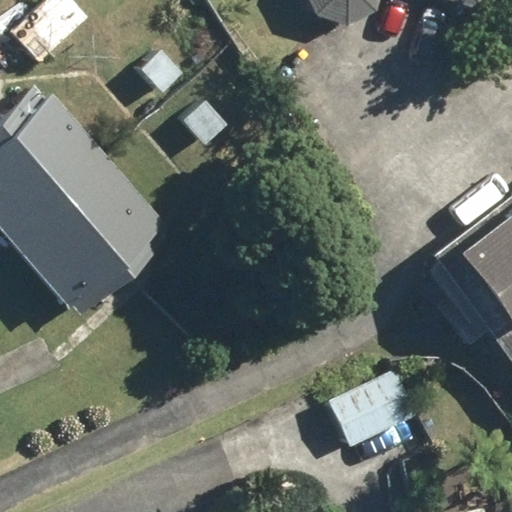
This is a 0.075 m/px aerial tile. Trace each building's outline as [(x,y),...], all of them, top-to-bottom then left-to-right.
[(310,0),(317,9),(344,20),(375,2),(375,0),(460,0),(477,6),(478,0),(310,0)] [(0,226),(74,313),(171,230),(49,89),(43,94),(32,81),(0,109),(0,226)] [(511,189),(430,251),(511,358),(511,189)] [(394,358),(326,393),(349,438),(417,403),(394,358)] [(479,511),(477,501),(430,511),(479,511)]
